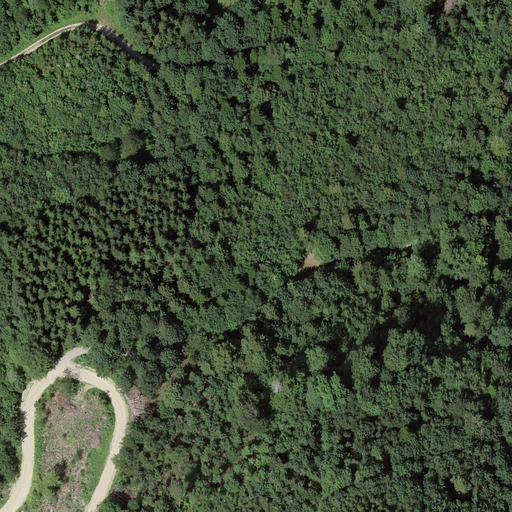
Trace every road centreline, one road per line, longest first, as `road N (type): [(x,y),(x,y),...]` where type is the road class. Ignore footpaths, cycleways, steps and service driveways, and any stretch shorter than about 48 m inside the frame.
road 1 (track): [(65,371),(78,350),(192,349),(337,267),(511,216)]
road 2 (track): [(90,511),(121,418),(101,375),(65,371),(50,372),(30,390),(26,470),(3,511)]
road 3 (track): [(0,67),(59,30),(84,24),(157,68),(192,71),(246,45),(269,0)]
road 4 (track): [(511,140),(328,196),(293,289)]
